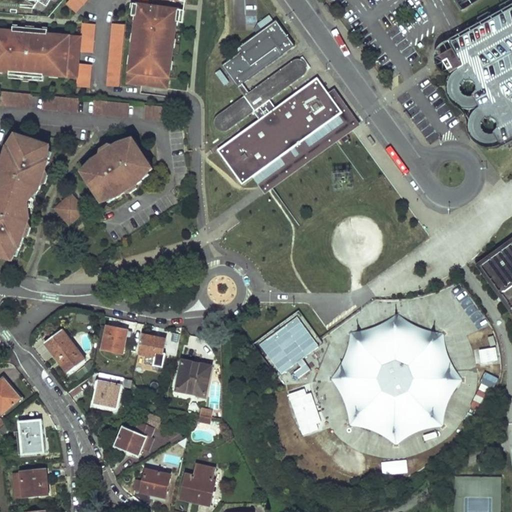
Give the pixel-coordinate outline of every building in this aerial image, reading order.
[(71,0),(69,3),(79,13),(89,0),(71,0)] [(137,17),(128,83),(168,87),(177,21),(178,9),(147,4),(139,3),(137,17)] [(132,3),(130,16),(137,17),(139,3),(137,3),(132,3)] [(454,74),(464,70),(458,75),(455,79),(453,84),(452,91),(453,97),(455,101),(464,107),(471,108),(477,107),(483,104),(484,106),(476,112),(473,119),(472,126),(473,131),(477,137),(484,143),(493,145),(500,144),(511,137),(511,3),(460,33),(449,39),(446,40),(439,46),(436,54),(436,59),(437,62),(441,69),(444,72),(449,75),(454,74)] [(178,9),(177,21),(183,22),(185,10),(178,9)] [(264,28),(273,20),(269,15),(259,23),(264,28)] [(295,46),(277,20),(239,48),(241,52),(222,66),(245,96),(220,114),(218,116),(216,118),(216,120),(215,121),(215,123),(215,125),(216,127),(217,129),(220,130),(223,132),(225,131),(227,131),(229,130),(254,112),(261,122),(251,130),(249,128),(218,151),(243,185),(253,178),(274,163),(279,159),(289,152),(296,147),(302,142),(314,134),(318,131),(343,113),(329,93),(318,78),(287,101),(289,103),(278,110),(270,100),(284,90),(295,82),(302,77),(305,75),(306,74),(307,73),(307,72),(308,70),(308,68),(307,66),(306,63),(304,61),(302,60),(300,59),(298,59),(296,60),(295,60),(249,93),(243,84),(295,46)] [(81,41),(80,56),(93,57),(96,28),(82,27),(81,41)] [(0,33),(0,71),(10,72),(10,78),(44,81),(45,75),(78,78),(79,67),(80,56),(81,41),(48,38),(48,33),(13,30),(12,35),(0,33)] [(107,85),(120,86),(126,31),(113,30),(107,85)] [(78,78),(77,90),(91,91),(93,68),(79,67),(78,78)] [(224,85),(229,82),(222,69),(216,72),(224,85)] [(274,163),(253,178),(261,189),(265,195),(270,191),(359,127),(361,126),(357,120),(335,89),(329,93),(343,113),(318,131),(314,134),(302,142),(296,147),(289,152),(279,159),(274,163)] [(0,106),(30,109),(31,97),(0,93),(0,106)] [(79,101),(44,98),(43,110),(78,114),(79,101)] [(131,106),(95,103),(94,115),(130,118),(131,106)] [(147,107),(146,120),(169,122),(171,109),(147,107)] [(19,247),(22,248),(25,239),(12,234),(14,227),(21,229),(25,217),(35,188),(39,177),(32,174),(34,167),(48,171),(51,161),(47,160),(52,145),(16,134),(12,149),(8,147),(0,171),(0,178),(2,179),(0,184),(0,256),(14,261),(19,247)] [(97,164),(85,172),(105,202),(116,195),(119,199),(128,193),(120,182),(126,177),(132,185),(143,177),(156,169),(136,139),(124,147),(121,144),(95,161),(97,164)] [(39,177),(35,188),(41,191),(48,171),(34,167),(32,174),(39,177)] [(335,175),(338,188),(355,184),(351,171),(335,175)] [(120,182),(128,193),(146,181),(143,177),(132,185),(126,177),(120,182)] [(74,196),(60,208),(72,222),(83,213),(84,207),(74,196)] [(32,219),(25,217),(21,229),(14,227),(12,234),(25,239),(32,219)] [(511,240),(477,265),(511,313),(511,240)] [(78,313),(77,319),(89,321),(90,315),(78,313)] [(320,346),(297,317),(260,345),(282,374),(320,346)] [(449,387),(457,380),(449,373),(443,363),(440,355),(439,345),(440,337),(432,338),(422,336),(411,332),(405,327),(398,320),(393,325),(387,330),(377,335),(366,337),(355,337),(356,345),(354,355),(350,364),(345,372),(337,379),(345,386),(350,394),(353,403),(355,412),(355,421),(365,421),(376,424),(386,428),(392,434),(396,439),(404,432),(410,427),(421,423),(431,421),(439,422),(438,414),(440,404),(443,396),(449,387)] [(102,325),(97,348),(125,353),(129,333),(116,331),(116,328),(102,325)] [(65,331),(46,345),(70,375),(88,361),(65,331)] [(143,334),(139,354),(155,357),(157,352),(164,353),(167,339),(143,334)] [(496,347),(474,350),(476,364),(498,361),(496,347)] [(184,361),(178,390),(206,396),(212,367),(184,361)] [(101,373),(94,406),(119,411),(124,386),(132,388),(134,380),(126,378),(101,373)] [(5,380),(0,384),(0,411),(4,416),(23,400),(5,380)] [(482,383),(473,400),(486,406),(494,389),(482,383)] [(313,389),(289,393),(297,435),(321,431),(313,389)] [(200,408),(199,414),(212,416),(213,410),(200,408)] [(211,417),(199,415),(198,422),(210,424),(211,417)] [(43,420),(21,422),(23,454),(46,452),(43,420)] [(144,423),(140,433),(150,437),(149,439),(152,441),(157,429),(144,423)] [(126,427),(117,448),(141,458),(149,439),(150,437),(140,433),(126,427)] [(361,478),(365,451),(334,447),(331,475),(361,478)] [(159,473),(161,464),(151,462),(149,471),(159,473)] [(149,471),(144,494),(167,498),(174,467),(161,464),(159,473),(149,471)] [(188,475),(184,496),(192,498),(194,491),(203,493),(200,504),(209,506),(215,481),(213,481),(216,468),(196,464),(194,476),(188,475)] [(46,471),(21,474),(24,499),(49,496),(46,471)]
